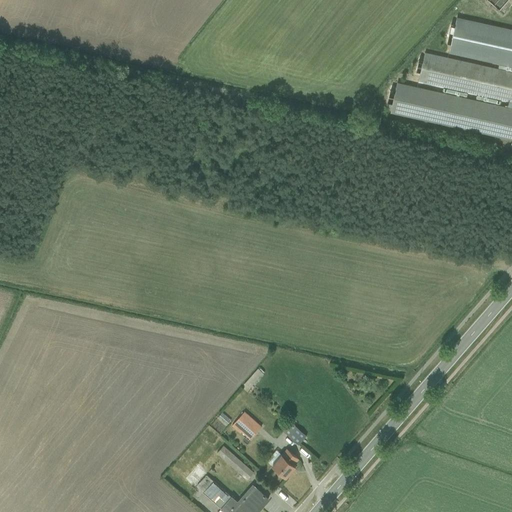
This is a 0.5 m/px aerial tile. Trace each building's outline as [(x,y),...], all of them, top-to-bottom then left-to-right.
[(511,26),(458,14),(450,53),(511,66),(511,26)] [(511,77),(423,56),(417,81),(511,104),(511,77)] [(511,113),(393,86),(386,116),(511,145),(511,113)] [(240,383),(246,387),(256,371),(251,367),(240,383)] [(245,411),(231,425),(248,442),(262,427),(245,411)] [(293,427),(286,435),(298,445),(305,438),(293,427)] [(223,449),(217,457),(248,483),(254,475),(223,449)] [(287,478),(296,467),(278,452),(269,464),(287,478)] [(257,511),(270,499),(253,484),(237,501),(231,496),(220,508),(225,511),(257,511)]
